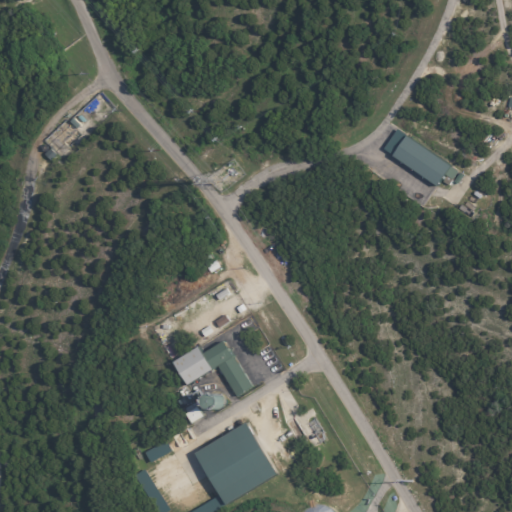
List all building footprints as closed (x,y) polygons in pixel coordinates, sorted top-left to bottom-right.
[(76,118),(83,125),(80,129),(72,121),(76,118)] [(459,172),(466,177),(460,186),(455,183),(451,188),(445,184),(441,190),(396,159),(396,158),(393,156),(395,152),(399,154),(410,138),(454,169),(459,172)] [(59,155),(53,161),(47,155),(53,149),(59,155)] [(213,254),(216,258),(196,272),(193,268),(213,254)] [(213,274),(209,267),(218,262),(222,269),(213,274)] [(218,296),(229,289),(232,294),(221,301),(218,296)] [(246,304),(249,309),(243,314),(239,309),(246,304)] [(218,322),(228,315),(232,322),(222,329),(218,322)] [(203,332),(212,326),(216,332),(207,338),(203,332)] [(255,386),(256,387),(240,397),(221,367),(191,386),(177,363),(202,347),(207,354),(227,341),(255,386)] [(200,408),(206,417),(194,425),(188,415),(200,407),(200,408)] [(325,435),(326,441),(323,443),(310,424),(316,421),(325,435)] [(212,475),(199,454),(251,423),(281,475),(230,506),(212,475)] [(146,453),(151,463),(172,451),(166,441),(146,453)] [(134,477),(157,511),(168,511),(171,510),(145,470),(134,477)] [(306,511),(330,511),(323,501),(306,511)]
